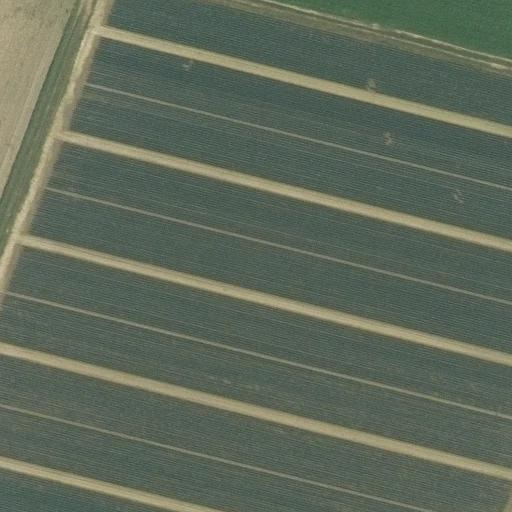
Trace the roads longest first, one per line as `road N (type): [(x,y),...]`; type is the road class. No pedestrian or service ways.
road 1 (track): [(230,0),(511,69)]
road 2 (track): [(0,215),(77,0)]
